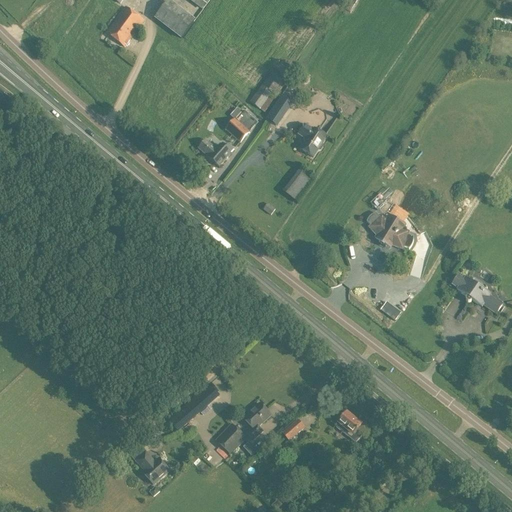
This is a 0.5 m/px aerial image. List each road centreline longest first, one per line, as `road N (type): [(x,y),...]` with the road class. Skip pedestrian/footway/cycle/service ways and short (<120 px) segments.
road 1 (unclassified): [(0,29),(57,88),(303,289)]
road 2 (primary): [(287,303),(0,62)]
road 3 (primary): [(511,492),(287,303)]
road 4 (unclassified): [(303,289),(511,453)]
road 5 (unclassified): [(141,428),(287,303)]
